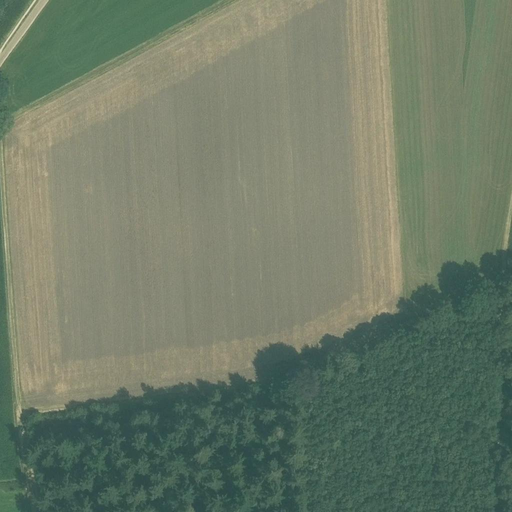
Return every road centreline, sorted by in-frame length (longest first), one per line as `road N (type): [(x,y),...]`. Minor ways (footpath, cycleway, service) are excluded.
road 1 (track): [(18,416),(294,375),(511,279)]
road 2 (track): [(0,171),(18,416),(37,511)]
road 3 (track): [(511,222),(500,299),(495,511)]
road 4 (track): [(0,124),(223,0)]
road 5 (track): [(301,511),(294,375)]
